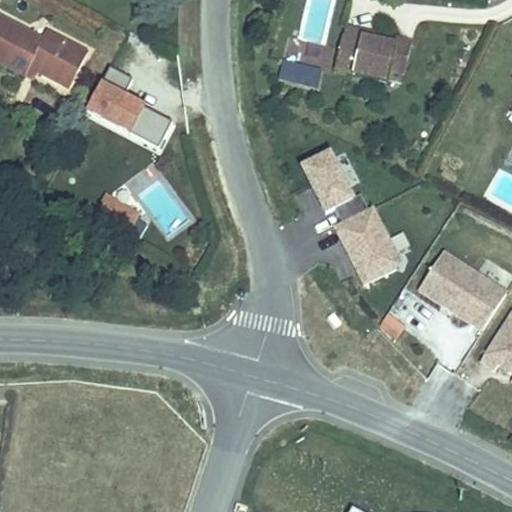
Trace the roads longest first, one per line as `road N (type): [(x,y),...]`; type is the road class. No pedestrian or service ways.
road 1 (residential): [(249,367),(265,311),(266,261),(224,117),(214,0)]
road 2 (tertiary): [(249,367),(404,419),(511,477)]
road 3 (tertiary): [(0,337),(160,350),(249,367)]
road 4 (unclassified): [(206,511),(249,367)]
